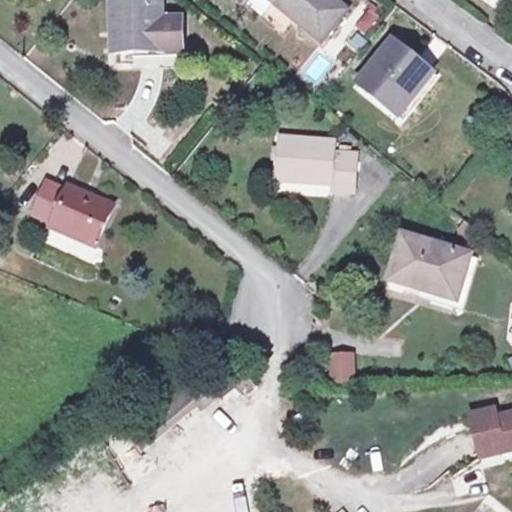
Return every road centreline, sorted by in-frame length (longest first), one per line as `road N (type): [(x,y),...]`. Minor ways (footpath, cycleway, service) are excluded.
road 1 (residential): [(0,65),(260,269),(269,308)]
road 2 (residential): [(411,0),(511,77)]
